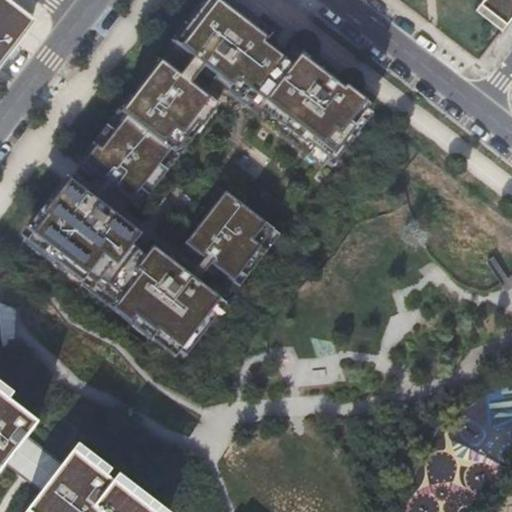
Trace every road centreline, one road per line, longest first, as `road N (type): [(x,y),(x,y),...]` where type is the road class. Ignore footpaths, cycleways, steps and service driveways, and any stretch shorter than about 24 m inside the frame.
road 1 (residential): [(482,105),(340,0)]
road 2 (residential): [(82,13),(0,123)]
